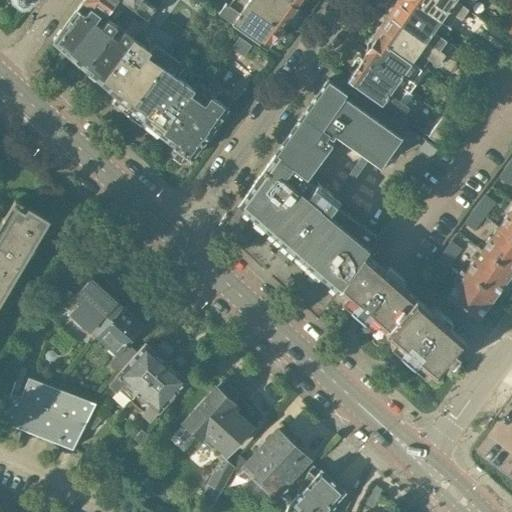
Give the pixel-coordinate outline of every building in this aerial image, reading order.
[(83,0),(91,6),(99,12),(100,13),(108,12),(116,0),(83,0)] [(124,0),(148,17),(155,8),(144,0),(124,0)] [(282,27),(280,26),(247,0),(246,0),(231,0),(229,3),(226,1),(219,12),(266,45),(271,38),(272,39),(277,37),(281,31),(282,27)] [(246,0),(247,0),(280,26),(282,27),(282,25),(281,24),(285,18),(293,15),(298,8),(294,5),(287,0),(246,0)] [(397,0),(397,1),(397,9),(392,16),(452,60),(460,50),(443,38),(450,28),(411,0),(397,0)] [(411,0),(450,28),(458,16),(461,18),(468,9),(456,0),(411,0)] [(456,0),(468,9),(474,0),(456,0)] [(54,40),(69,53),(93,20),(94,21),(100,13),(99,12),(91,6),(85,14),(77,8),(54,40)] [(511,35),(511,14),(502,29),(511,35)] [(379,26),(373,34),(377,37),(420,69),(428,58),(449,72),(455,62),(452,60),(392,16),(387,22),(379,26)] [(93,20),(69,53),(85,67),(110,33),(110,32),(116,24),(107,18),(102,26),(94,21),(93,20)] [(85,67),(102,81),(135,37),(125,30),(116,24),(110,32),(110,33),(85,67)] [(420,69),(377,37),(373,34),(367,42),(368,50),(363,57),(396,81),(406,89),(408,91),(416,81),(413,79),(420,69)] [(231,47),(243,56),(251,45),(239,36),(231,47)] [(112,101),(114,103),(115,105),(116,106),(118,108),(119,109),(121,110),(123,111),(125,111),(127,113),(171,52),(156,42),(151,49),(135,37),(102,81),(117,94),(112,101)] [(127,113),(128,114),(128,115),(129,117),(131,118),(132,120),(134,121),(135,122),(137,122),(139,123),(141,124),(145,119),(160,132),(190,92),(189,91),(193,85),(182,77),(185,72),(181,69),(186,63),(171,52),(127,113)] [(353,71),(348,78),(395,111),(402,101),(398,99),(406,89),(396,81),(363,57),(362,56),(356,59),(351,65),(352,70),(353,71)] [(195,71),(202,76),(208,67),(202,62),(195,71)] [(215,126),(214,125),(221,116),(222,117),(223,115),(222,114),(227,107),(211,95),(213,91),(197,80),(193,85),(189,91),(190,92),(160,132),(159,133),(175,144),(174,145),(175,146),(171,151),(171,155),(181,162),(186,162),(189,157),(191,158),(203,141),(204,141),(215,126)] [(328,141),(374,172),(397,141),(321,87),(237,204),(254,218),(253,219),(253,225),(260,231),(266,231),(267,230),(302,182),(301,181),(326,148),(324,147),(328,141)] [(429,114),(430,119),(434,122),(440,115),(432,109),(429,114)] [(455,126),(444,118),(431,137),(441,145),(455,126)] [(420,150),(431,157),(437,149),(426,141),(420,150)] [(511,177),(511,162),(509,161),(500,174),(509,181),(511,177)] [(287,247),(314,211),(324,198),(313,188),(311,190),(302,182),(267,230),(287,247)] [(485,194),(476,207),(485,215),(495,202),(485,194)] [(337,208),(324,198),(314,211),(287,247),(310,265),(340,221),(332,214),(337,208)] [(14,199),(0,222),(0,297),(46,219),(14,199)] [(511,205),(498,224),(511,234),(511,205)] [(485,215),(476,207),(466,221),(476,228),(485,215)] [(322,277),(336,289),(365,253),(371,246),(340,221),(310,265),(308,268),(309,274),(314,279),(321,279),(322,277)] [(511,234),(498,224),(481,247),(511,269),(511,234)] [(450,240),(441,253),(451,260),(460,248),(450,240)] [(511,269),(481,247),(464,270),(495,293),(497,291),(498,292),(505,284),(503,282),(511,269)] [(466,340),(365,253),(336,289),(343,296),(339,300),(372,329),(376,324),(393,338),(389,343),(422,371),(426,367),(436,375),(448,360),(451,363),(459,354),(456,351),(466,340)] [(451,260),(441,253),(431,267),(441,274),(451,260)] [(478,317),(480,314),(481,315),(488,306),(486,305),(495,293),(464,270),(447,294),(478,317)] [(96,334),(122,306),(90,277),(74,294),(67,288),(57,299),(96,334)] [(143,325),(122,306),(96,334),(116,353),(127,342),(143,325)] [(119,370),(108,382),(116,389),(118,387),(130,399),(165,360),(164,359),(166,357),(166,356),(166,355),(166,354),(165,353),(165,352),(164,351),(164,350),(163,349),(162,349),(161,348),(160,348),(159,348),(158,347),(157,348),(156,348),(155,348),(153,350),(144,342),(136,350),(127,342),(116,353),(109,361),(119,370)] [(165,360),(130,399),(143,410),(141,412),(149,419),(163,404),(186,379),(177,371),(178,370),(178,369),(179,367),(178,366),(178,364),(177,363),(176,362),(175,361),(174,360),(172,360),(171,360),(169,360),(168,360),(166,362),(165,360)] [(84,420),(90,409),(95,400),(53,382),(28,371),(19,392),(11,389),(2,417),(71,447),(84,420)] [(232,402),(232,401),(236,395),(236,390),(227,381),(220,382),(216,386),(215,385),(209,392),(203,387),(184,408),(189,413),(178,425),(195,440),(200,435),(211,446),(215,442),(222,448),(218,452),(221,455),(207,482),(222,489),(232,469),(234,465),(223,455),(250,425),(229,406),(232,402)] [(99,417),(90,409),(84,420),(91,426),(99,417)] [(144,447),(148,435),(142,429),(134,438),(144,447)] [(237,473),(241,468),(267,491),(277,490),(306,457),(300,452),(301,451),(282,434),(276,429),(269,436),(269,435),(246,460),(238,453),(234,465),(232,469),(237,473)] [(328,511),(327,511),(332,506),(337,506),(342,503),(345,498),(343,493),(344,492),(342,491),(344,489),(329,475),(331,474),(323,467),(322,469),(321,468),(319,469),(312,463),(310,466),(298,488),(300,490),(291,500),(285,511),(328,511)]
